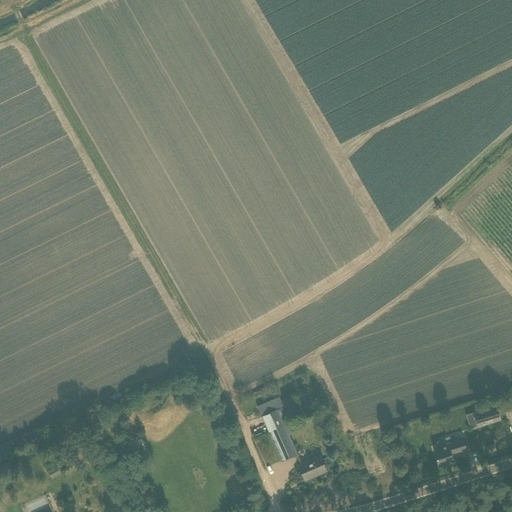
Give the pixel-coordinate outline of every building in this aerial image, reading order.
[(473,411),(478,428),(502,420),(497,404),(473,411)] [(297,454),(284,425),(291,423),(283,406),(261,416),(265,424),(269,432),(282,461),(297,454)] [(451,453),(466,449),(463,439),(440,446),(441,448),(434,450),(439,465),(453,461),(451,453)] [(298,465),(305,480),(326,471),(320,455),(298,465)] [(56,468),(48,473),(50,478),(59,473),(56,468)]
